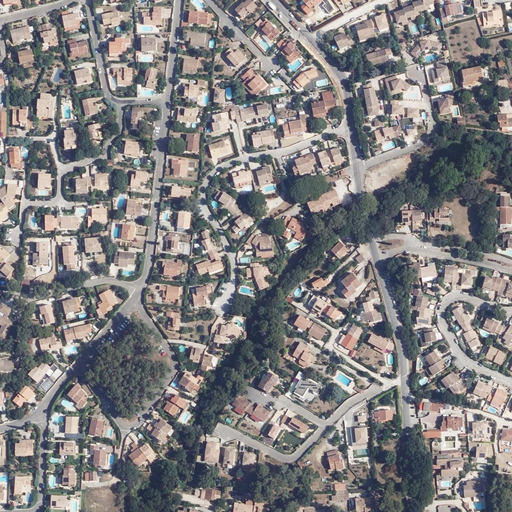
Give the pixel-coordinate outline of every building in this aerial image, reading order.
[(204,11),(209,4),(204,0),(193,0),(193,1),(204,11)] [(235,10),(239,14),(242,11),(245,14),(249,11),(251,13),(257,7),(251,0),(248,0),(243,5),(242,4),(235,10)] [(308,9),(312,6),(318,0),(301,0),(301,1),(308,9)] [(397,12),(389,15),(391,22),(396,21),(397,24),(401,22),(406,21),(405,19),(410,18),(416,16),(415,13),(420,11),(425,9),(424,6),(429,5),(433,3),(432,0),(416,0),(417,1),(412,3),(412,4),(413,6),(407,8),(406,6),(405,3),(401,5),(402,8),(402,11),(397,12)] [(161,12),(161,7),(153,7),(153,12),(148,12),(147,16),(143,16),(143,21),(152,21),(152,19),(155,19),(155,24),(161,24),(161,17),(163,17),(163,12),(161,12)] [(445,13),(440,14),(442,22),(443,25),(448,24),(447,20),(447,19),(457,17),(457,16),(456,9),(455,7),(444,8),(445,10),(445,13)] [(119,11),(103,14),(105,25),(109,24),(110,25),(121,23),(119,11)] [(493,22),(502,21),(502,14),(500,14),(499,11),(492,12),(493,14),(483,15),(485,28),(493,26),(493,25),(493,22)] [(63,14),(66,29),(78,26),(77,20),(80,19),(79,14),(70,16),(69,12),(63,14)] [(190,23),(208,25),(209,14),(190,12),(189,22),(190,23)] [(384,16),(379,17),(370,20),(369,21),(365,22),(366,26),(364,26),(364,25),(355,28),(359,41),(369,37),(368,34),(373,33),(373,30),(378,28),(379,31),(379,32),(388,30),(388,28),(384,16)] [(271,26),(272,24),(269,21),(267,19),(264,22),(258,27),(261,31),(262,30),(265,34),(266,33),(272,40),(280,32),(276,28),(274,29),(271,26)] [(51,25),(43,26),(44,34),(41,35),(42,39),(43,45),(44,48),(59,45),(58,42),(56,42),(55,37),(57,36),(56,31),(52,32),(51,25)] [(24,31),(10,34),(13,43),(26,40),(24,31)] [(192,38),(191,41),(191,46),(204,47),(206,35),(188,33),(187,37),(192,38)] [(333,39),(337,48),(343,45),(343,46),(347,45),(348,46),(352,44),(348,35),(344,37),(342,33),(338,35),(338,36),(333,39)] [(108,51),(120,51),(120,49),(125,49),(125,47),(125,42),(128,42),(128,38),(122,38),(114,38),(114,42),(111,42),(108,42),(108,51)] [(141,51),(152,50),(152,43),(155,43),(155,38),(141,38),(141,51)] [(86,52),(85,49),(89,48),(88,43),(79,45),(76,45),(75,41),(69,43),(70,47),(71,47),(73,55),(86,52)] [(411,54),(417,59),(423,52),(431,49),(440,52),(442,45),(429,41),(420,43),(411,54)] [(297,48),(296,49),(293,46),(294,45),(291,42),(288,45),(286,42),(286,43),(280,48),(283,51),(284,50),(287,54),(288,53),(294,60),(302,53),(298,48),(297,48)] [(89,48),(85,49),(86,52),(73,55),(71,47),(70,47),(73,59),(86,56),(86,55),(90,54),(89,48)] [(224,54),(236,68),(246,59),(243,56),(242,57),(240,55),(241,54),(237,50),(234,52),(230,48),(224,54)] [(387,49),(366,56),(369,66),(387,61),(386,55),(391,54),(390,50),(387,50),(387,49)] [(18,55),(20,65),(34,62),(32,52),(18,55)] [(444,81),(449,80),(447,68),(445,60),(444,61),(443,58),(439,59),(440,62),(437,63),(438,70),(437,70),(438,79),(444,78),(444,81)] [(183,70),(197,71),(197,69),(202,70),(203,61),(185,59),(183,70)] [(151,78),(155,78),(157,69),(147,66),(146,68),(143,67),(141,74),(144,75),(144,76),(146,77),(145,80),(143,79),(141,85),(152,88),(154,83),(150,81),(151,78)] [(462,70),(464,81),(464,82),(483,78),(480,66),(462,70)] [(115,81),(126,81),(126,80),(131,79),(130,68),(122,68),(122,69),(120,69),(119,67),(112,67),(112,72),(115,72),(115,81)] [(298,87),(301,85),(305,82),(309,78),(318,76),(316,67),(311,69),(311,70),(305,72),(304,73),(301,75),(293,82),(298,87)] [(59,83),(65,70),(58,68),(53,81),(59,83)] [(77,85),(82,84),(81,80),(86,79),(86,82),(92,81),(90,75),(89,75),(88,68),(81,70),(81,71),(79,72),(78,71),(74,72),(77,85)] [(252,68),(243,76),(246,79),(247,76),(253,70),(252,68)] [(267,85),(264,82),(262,84),(254,75),(256,74),(253,70),(247,76),(246,79),(246,82),(257,95),(267,85)] [(438,79),(437,70),(432,71),(434,83),(444,81),(444,78),(438,79)] [(264,82),(256,74),(254,75),(262,84),(264,82)] [(396,76),(385,79),(388,89),(393,87),(394,92),(399,90),(403,89),(407,92),(410,87),(401,80),(400,80),(400,79),(397,80),(396,76)] [(311,80),(309,78),(305,82),(301,85),(302,87),(311,80)] [(484,81),(483,78),(464,82),(464,81),(462,82),(463,87),(475,85),(475,83),(484,81)] [(189,95),(198,96),(199,87),(205,88),(206,81),(199,80),(198,86),(190,85),(190,84),(183,83),(183,87),(185,88),(185,91),(184,97),(189,97),(189,95)] [(508,87),(507,80),(504,80),(496,81),(497,89),(508,87)] [(257,95),(246,82),(245,87),(254,97),(257,95)] [(371,85),(363,86),(368,113),(378,112),(377,106),(378,106),(377,102),(377,97),(376,97),(374,89),(372,89),(371,85)] [(393,87),(388,89),(390,96),(400,93),(399,90),(394,92),(393,87)] [(219,90),(217,103),(226,104),(227,91),(219,90)] [(313,103),(316,116),(328,113),(341,110),(339,99),(336,99),(334,91),(324,93),(326,101),(321,102),(321,101),(313,103)] [(446,99),(438,101),(441,115),(450,113),(451,113),(450,108),(449,108),(448,105),(453,104),(452,99),(454,98),(452,93),(445,94),(446,99)] [(36,119),(42,120),(42,116),(47,117),(47,118),(51,119),(53,104),(49,103),(50,97),(40,96),(39,102),(36,102),(36,110),(36,111),(36,119)] [(85,115),(95,113),(93,105),(92,105),(91,102),(95,101),(94,97),(82,99),(85,115)] [(419,107),(404,108),(404,104),(399,104),(399,100),(391,100),(391,114),(403,114),(403,118),(419,117),(419,107)] [(451,106),(455,118),(463,116),(459,103),(451,106)] [(239,118),(240,122),(249,121),(249,119),(258,118),(258,119),(262,118),(262,116),(272,113),(270,104),(238,111),(239,118)] [(182,121),(182,120),(182,117),(188,118),(188,121),(196,122),(197,110),(185,109),(185,114),(178,113),(177,120),(182,121)] [(131,128),(139,129),(140,118),(143,118),(144,112),(142,112),(132,111),(131,117),(132,117),(132,118),(131,128)] [(25,131),(31,131),(31,123),(26,122),(26,113),(22,113),(12,113),(12,124),(19,125),(19,127),(19,129),(25,129),(25,131)] [(215,133),(225,131),(225,129),(233,128),(231,120),(230,120),(229,117),(231,117),(230,113),(216,116),(216,119),(213,120),(215,127),(213,127),(215,133)] [(511,120),(511,119),(511,115),(496,116),(497,123),(499,123),(500,128),(501,128),(502,130),(507,130),(507,127),(511,127),(511,126),(511,120)] [(293,134),(305,132),(304,129),(309,128),(306,116),(301,116),(302,121),(291,123),(291,124),(285,126),(287,138),(294,137),(293,134)] [(464,121),(463,118),(456,118),(457,125),(458,126),(464,125),(464,121)] [(91,146),(95,144),(94,140),(100,139),(98,130),(96,130),(96,128),(99,127),(98,123),(88,125),(89,129),(87,130),(91,146)] [(387,128),(373,132),(375,137),(373,137),(374,140),(376,140),(380,139),(380,140),(388,137),(388,139),(394,137),(394,138),(397,136),(397,135),(401,134),(398,125),(387,129),(387,128)] [(63,141),(64,149),(71,148),(71,147),(76,146),(78,146),(77,139),(76,140),(75,135),(73,136),(73,132),(72,132),(72,129),(65,129),(65,133),(64,133),(64,141),(63,141)] [(264,141),(265,144),(272,142),(272,141),(276,140),(273,129),(258,132),(258,135),(253,136),(255,143),(264,141)] [(201,152),(202,141),(197,141),(198,136),(190,135),(189,142),(192,142),(191,151),(201,152)] [(139,154),(139,149),(140,143),(126,141),(126,144),(125,150),(125,152),(139,154)] [(234,151),(231,144),(229,145),(227,141),(211,146),(215,158),(219,157),(218,155),(224,153),(224,154),(234,151)] [(384,151),(396,147),(394,141),(382,145),(384,151)] [(17,148),(9,149),(9,152),(8,152),(9,164),(10,164),(10,168),(18,168),(21,168),(21,163),(19,163),(19,152),(18,152),(17,148)] [(317,153),(312,155),(315,164),(316,165),(320,164),(322,168),(329,165),(330,166),(337,163),(342,161),(338,151),(335,152),(335,150),(325,153),(321,154),(318,155),(317,153)] [(310,166),(315,164),(312,155),(312,153),(302,157),(302,158),(294,161),(295,164),(296,167),(293,168),(291,169),(293,174),(297,173),(298,175),(307,171),(306,170),(311,168),(310,166)] [(175,169),(174,176),(185,177),(187,162),(173,160),(172,164),(176,164),(175,169)] [(254,178),(254,180),(260,179),(260,182),(265,181),(266,184),(270,183),(270,181),(274,180),(271,165),(263,167),(263,168),(252,171),(254,178)] [(312,170),(311,168),(306,170),(307,171),(298,175),(297,173),(293,174),(295,178),(308,173),(308,172),(312,170)] [(242,182),(254,178),(252,171),(252,170),(243,172),(242,171),(233,173),(237,187),(238,187),(243,186),(242,182)] [(140,178),(146,179),(147,173),(135,172),(135,175),(131,175),(130,186),(139,187),(140,178)] [(37,177),(36,188),(44,188),(49,188),(49,177),(37,177)] [(90,184),(90,189),(89,190),(89,194),(94,194),(94,191),(94,189),(106,189),(106,177),(94,177),(94,184),(90,184)] [(90,184),(90,180),(84,180),(84,182),(80,183),(73,183),(73,196),(79,196),(79,192),(85,192),(85,189),(90,189),(90,184)] [(8,210),(14,205),(12,203),(12,200),(15,200),(15,196),(16,196),(17,187),(9,187),(0,193),(0,199),(4,205),(8,210)] [(168,197),(180,199),(180,196),(188,197),(189,194),(191,194),(191,190),(172,187),(171,193),(169,193),(168,197)] [(312,216),(342,204),(336,189),(306,201),(312,216)] [(230,209),(235,215),(241,209),(239,206),(240,205),(238,203),(237,204),(235,201),(237,198),(227,192),(226,193),(220,190),(216,196),(223,201),(231,206),(230,209)] [(502,195),(502,208),(510,208),(509,198),(511,198),(511,195),(502,195)] [(134,208),(135,202),(127,201),(126,209),(125,215),(140,217),(141,209),(134,208)] [(7,216),(10,214),(9,212),(8,210),(4,205),(0,207),(1,209),(0,209),(0,225),(0,223),(8,217),(7,216)] [(511,207),(511,208),(510,208),(502,208),(497,208),(497,211),(502,211),(502,225),(511,225),(511,207)] [(239,223),(237,224),(233,227),(237,232),(246,225),(250,222),(248,220),(251,217),(247,212),(245,214),(241,209),(235,215),(233,216),(237,221),(239,223)] [(449,209),(430,209),(430,221),(435,221),(435,219),(439,219),(439,221),(449,222),(449,215),(449,209)] [(91,222),(95,223),(105,222),(105,212),(102,212),(98,212),(91,212),(91,219),(87,219),(87,227),(91,227),(91,222)] [(410,226),(413,226),(413,225),(413,222),(412,212),(402,213),(403,224),(406,223),(409,223),(410,226)] [(422,212),(412,212),(413,222),(422,222),(422,212)] [(193,215),(182,213),(181,219),(183,219),(181,227),(191,229),(193,215)] [(53,227),(56,227),(56,225),(56,219),(52,219),(53,216),(45,216),(44,228),(52,228),(53,227)] [(56,216),(56,219),(56,225),(60,226),(60,228),(78,229),(78,221),(70,220),(70,219),(60,218),(60,217),(56,216)] [(299,237),(303,239),(307,230),(302,228),(303,226),(299,224),(299,222),(291,218),(286,216),(280,228),(285,230),(282,236),(288,239),(292,230),(297,232),(300,234),(299,237)] [(9,219),(8,217),(0,223),(0,225),(0,226),(3,227),(3,224),(9,219)] [(254,221),(251,217),(248,220),(250,222),(246,225),(247,226),(254,221)] [(121,239),(131,240),(133,231),(134,231),(134,226),(123,225),(123,229),(119,229),(118,238),(121,239)] [(209,249),(210,253),(211,253),(218,251),(214,239),(212,240),(207,228),(202,230),(205,238),(202,240),(203,243),(201,244),(203,251),(209,249)] [(246,243),(245,243),(250,246),(252,244),(255,246),(257,246),(261,246),(261,249),(257,250),(255,250),(256,256),(261,256),(262,258),(266,258),(266,253),(273,253),(273,246),(270,246),(269,237),(268,237),(262,237),(258,237),(252,234),(246,243)] [(511,241),(511,235),(502,235),(501,242),(504,242),(504,249),(508,249),(509,250),(511,250),(511,241)] [(99,252),(103,251),(102,236),(84,238),(85,253),(90,252),(90,255),(99,255),(99,252)] [(170,244),(168,244),(167,244),(166,252),(177,253),(178,242),(174,241),(175,237),(166,236),(165,240),(168,241),(170,241),(170,244)] [(336,250),(333,253),(338,258),(347,250),(339,241),(333,247),(336,250)] [(62,245),(63,264),(66,264),(67,269),(75,269),(74,245),(62,245)] [(39,263),(43,263),(44,256),(45,256),(46,252),(38,250),(37,252),(33,252),(32,264),(39,264),(39,263)] [(3,254),(1,252),(0,251),(0,265),(1,266),(4,263),(9,257),(4,252),(3,254)] [(113,264),(117,264),(118,263),(127,264),(126,265),(133,266),(134,254),(115,253),(114,256),(113,264)] [(209,262),(207,259),(197,263),(200,272),(209,269),(210,272),(214,270),(214,267),(223,264),(221,259),(217,260),(211,262),(209,262)] [(4,263),(1,266),(0,267),(0,273),(6,279),(3,282),(9,287),(14,282),(15,277),(13,275),(10,273),(12,271),(4,263)] [(165,267),(165,270),(164,276),(175,277),(176,271),(181,272),(182,264),(177,264),(163,263),(162,267),(165,267)] [(250,269),(250,275),(255,275),(263,289),(270,285),(265,278),(266,277),(269,275),(267,271),(267,269),(259,269),(259,263),(250,263),(250,269)] [(423,278),(421,269),(421,267),(417,267),(415,267),(409,267),(411,280),(423,278)] [(429,268),(421,269),(423,278),(423,279),(438,277),(436,267),(429,268)] [(453,281),(453,283),(453,285),(457,286),(457,283),(459,272),(459,269),(455,268),(447,267),(445,280),(453,281)] [(352,271),(341,280),(345,287),(341,290),(347,298),(356,290),(355,288),(361,283),(352,271)] [(467,284),(466,286),(472,287),(473,276),(476,276),(476,272),(468,271),(467,275),(464,275),(465,273),(459,272),(457,283),(463,284),(467,284)] [(316,285),(317,287),(326,281),(325,278),(321,280),(319,276),(309,282),(312,287),(316,285)] [(494,291),(500,292),(503,280),(498,278),(497,279),(494,278),(493,280),(487,278),(484,288),(494,291)] [(503,280),(500,292),(498,296),(503,297),(505,293),(507,294),(506,297),(511,298),(511,284),(511,285),(511,282),(503,280)] [(193,293),(195,302),(201,302),(202,303),(207,303),(205,296),(205,294),(208,294),(208,292),(212,291),(211,285),(197,287),(198,292),(195,292),(193,293)] [(160,291),(163,291),(168,291),(167,298),(179,299),(180,288),(161,287),(160,291)] [(109,290),(107,291),(115,303),(116,302),(109,290)] [(419,297),(417,308),(422,309),(427,310),(429,299),(422,297),(423,292),(416,290),(415,296),(419,297)] [(99,309),(103,315),(108,312),(106,309),(115,303),(107,291),(98,297),(103,304),(98,306),(99,309)] [(74,300),(61,303),(64,314),(65,319),(73,317),(72,312),(76,311),(74,300)] [(318,311),(317,313),(320,315),(323,312),(327,314),(327,315),(336,320),(339,317),(342,313),(327,305),(319,300),(314,308),(318,311)] [(365,312),(374,310),(373,306),(372,301),(367,302),(361,304),(360,306),(362,313),(365,312)] [(0,341),(2,341),(4,342),(13,324),(6,321),(12,310),(1,305),(0,307),(0,314),(5,316),(3,319),(0,317),(0,326),(2,328),(0,331),(0,341)] [(37,308),(39,316),(42,315),(44,325),(52,324),(48,306),(37,308)] [(422,309),(417,308),(413,307),(412,310),(419,312),(418,319),(419,326),(424,326),(424,325),(424,323),(432,324),(433,319),(429,319),(430,317),(432,317),(433,311),(427,310),(422,309)] [(463,326),(465,330),(471,326),(469,321),(471,320),(468,314),(466,315),(465,313),(462,307),(454,312),(461,326),(463,326)] [(382,320),(379,308),(376,309),(374,310),(365,312),(367,321),(371,320),(371,322),(382,320)] [(308,328),(311,322),(301,316),(295,326),(306,332),(308,328)] [(496,333),(500,335),(504,327),(499,325),(500,324),(495,322),(494,323),(492,322),(492,321),(484,316),(481,323),(485,326),(484,329),(491,333),(492,330),(497,332),(496,333)] [(179,320),(172,319),(172,323),(169,323),(168,330),(179,331),(180,320),(179,320)] [(221,333),(225,334),(228,335),(229,334),(232,337),(237,334),(236,332),(239,329),(232,321),(226,326),(225,324),(221,324),(220,325),(217,325),(215,323),(213,322),(211,324),(210,330),(215,331),(215,336),(220,337),(221,333)] [(323,330),(314,325),(312,330),(309,334),(310,335),(313,337),(321,341),(328,331),(324,329),(323,330)] [(341,345),(350,351),(363,331),(354,325),(347,337),(344,335),(339,343),(341,345)] [(504,327),(500,335),(505,337),(504,339),(507,341),(506,344),(510,346),(511,342),(511,325),(510,329),(511,329),(511,330),(511,332),(508,331),(507,330),(508,328),(504,326),(504,327)] [(482,345),(471,326),(465,330),(467,335),(465,336),(473,350),(482,345)] [(62,332),(64,342),(85,337),(85,335),(83,327),(62,332)] [(434,332),(434,329),(424,331),(425,334),(426,338),(424,339),(422,339),(423,348),(428,347),(427,344),(437,342),(436,336),(434,336),(433,333),(434,332)] [(223,342),(225,334),(221,333),(220,337),(215,336),(214,339),(223,342)] [(367,342),(375,346),(384,351),(385,348),(389,350),(393,344),(388,341),(388,343),(383,340),(385,337),(380,334),(378,338),(371,335),(367,342)] [(39,352),(47,350),(55,348),(55,350),(61,349),(59,342),(54,343),(53,338),(37,342),(39,352)] [(307,359),(310,361),(313,355),(307,352),(305,350),(307,347),(307,346),(299,342),(292,354),(299,359),(300,357),(306,361),(307,359)] [(198,370),(204,372),(205,366),(209,367),(211,357),(206,356),(206,355),(201,354),(201,357),(196,356),(198,349),(193,348),(192,350),(188,349),(186,359),(190,360),(190,362),(199,364),(198,370)] [(495,361),(494,363),(501,367),(506,356),(502,354),(502,353),(491,348),(487,356),(495,361)] [(426,360),(431,368),(442,361),(440,359),(438,360),(434,354),(426,360)] [(307,366),(310,361),(307,359),(306,361),(300,357),(299,359),(298,360),(299,363),(304,366),(307,366)] [(15,360),(3,359),(3,362),(0,361),(0,369),(15,370),(15,360)] [(442,361),(431,368),(429,370),(426,372),(431,380),(434,378),(441,374),(440,372),(441,371),(442,373),(446,370),(444,366),(445,366),(442,361)] [(41,373),(46,366),(42,363),(36,370),(35,372),(32,370),(26,376),(34,382),(35,380),(38,382),(43,375),(41,373)] [(202,378),(203,378),(207,372),(204,372),(198,370),(196,370),(194,373),(196,374),(202,378)] [(279,378),(269,371),(265,378),(273,384),(274,385),(279,378)] [(181,387),(190,393),(193,394),(198,387),(197,386),(197,385),(202,378),(196,374),(194,378),(185,372),(178,383),(182,385),(181,387)] [(442,381),(448,390),(450,388),(461,381),(454,372),(442,381)] [(48,377),(40,386),(47,393),(56,383),(48,377)] [(273,384),(265,378),(262,377),(257,385),(268,392),(273,384)] [(303,377),(294,392),(302,397),(308,388),(317,394),(321,388),(303,377)] [(461,381),(450,388),(457,397),(468,389),(466,386),(464,384),(465,383),(463,379),(461,381)] [(487,393),(491,395),(491,394),(494,387),(490,385),(489,387),(485,385),(484,387),(482,386),(483,385),(479,383),(475,393),(485,398),(487,393)] [(82,401),(84,399),(82,397),(84,395),(79,391),(80,389),(75,385),(65,396),(67,397),(70,400),(71,400),(76,404),(77,403),(82,407),(85,403),(84,403),(82,401)] [(24,399),(26,401),(32,394),(24,387),(10,401),(16,406),(23,398),(24,399)] [(491,394),(491,395),(488,401),(493,403),(503,407),(509,394),(499,389),(496,396),(491,394)] [(34,396),(32,394),(26,401),(28,403),(34,396)] [(177,408),(179,409),(180,408),(184,401),(173,394),(170,397),(168,396),(165,399),(166,400),(164,403),(166,404),(162,410),(171,417),(177,408)] [(248,413),(253,406),(250,404),(251,402),(239,394),(232,404),(236,407),(233,410),(240,415),(243,411),(244,412),(245,411),(248,413)] [(17,407),(24,399),(23,398),(16,406),(17,407)] [(82,407),(77,403),(76,404),(73,407),(78,411),(82,407)] [(264,422),(271,412),(258,403),(255,408),(253,406),(248,413),(251,415),(252,414),(264,422)] [(378,420),(389,420),(392,420),(391,410),(388,411),(378,411),(378,412),(374,412),(374,419),(378,419),(378,420)] [(413,424),(421,423),(420,415),(412,416),(413,424)] [(291,420),(285,416),(280,423),(287,427),(288,426),(303,435),(308,428),(292,418),(291,420)] [(441,432),(445,432),(445,429),(454,429),(453,430),(458,430),(458,428),(462,428),(462,419),(458,419),(457,421),(454,420),(454,418),(443,418),(443,420),(443,422),(442,422),(442,427),(441,427),(441,430),(441,432)] [(64,419),(63,434),(75,435),(75,419),(64,419)] [(98,438),(100,426),(101,423),(90,421),(87,436),(98,438)] [(485,429),(484,421),(467,422),(468,435),(474,434),(473,430),(485,429)] [(158,425),(156,424),(155,423),(152,427),(149,425),(146,429),(150,433),(149,435),(155,439),(154,440),(159,444),(164,436),(163,435),(165,432),(167,433),(170,428),(161,422),(158,425)] [(274,439),(281,428),(274,423),(267,435),(274,439)] [(352,447),(368,445),(366,426),(351,428),(352,447)] [(511,441),(511,431),(499,429),(498,439),(511,441)] [(217,442),(207,441),(204,461),(218,463),(220,450),(216,450),(217,442)] [(134,466),(144,458),(136,447),(132,442),(128,445),(130,448),(132,451),(129,453),(125,455),(127,458),(133,464),(134,466)] [(12,457),(17,457),(17,456),(30,456),(30,443),(17,443),(17,446),(17,450),(13,449),(12,457)] [(147,461),(150,458),(148,456),(151,454),(144,444),(142,446),(140,443),(136,447),(144,458),(145,458),(147,461)] [(74,446),(58,445),(58,456),(74,456),(74,446)] [(97,447),(89,446),(88,454),(92,454),(91,464),(92,465),(92,468),(100,469),(100,466),(102,466),(104,451),(97,450),(97,447)] [(487,446),(476,446),(476,457),(486,458),(487,446)] [(233,465),(235,448),(225,447),(223,464),(233,465)] [(255,453),(244,452),(243,464),(254,466),(255,453)] [(335,464),(339,463),(337,455),(326,458),(329,469),(334,468),(335,468),(335,464)] [(432,457),(424,457),(424,466),(432,466),(432,457)] [(130,466),(133,464),(127,458),(125,460),(130,466)] [(460,459),(435,460),(435,466),(443,466),(443,470),(439,471),(439,475),(439,478),(456,477),(456,469),(461,469),(460,459)] [(63,471),(63,476),(63,485),(70,485),(74,485),(74,471),(63,471)] [(30,479),(14,478),(14,493),(21,493),(21,487),(30,487),(30,479)] [(469,497),(469,494),(478,494),(478,492),(483,492),(482,481),(466,482),(466,485),(463,486),(464,498),(469,497)] [(202,497),(210,499),(212,488),(203,486),(202,497)] [(348,491),(345,491),(335,491),(335,496),(336,496),(336,497),(337,500),(348,500),(348,491)] [(49,507),(58,508),(58,506),(65,506),(65,498),(49,497),(49,507)] [(362,502),(362,499),(355,499),(355,501),(355,511),(364,511),(370,511),(371,508),(373,508),(373,509),(379,508),(379,499),(370,499),(370,501),(370,505),(364,505),(364,503),(364,501),(362,502)] [(239,511),(240,511),(242,511),(249,511),(250,511),(254,511),(265,511),(266,509),(260,508),(260,503),(251,502),(251,506),(241,505),(241,504),(231,503),(229,511),(225,511),(239,511)]
